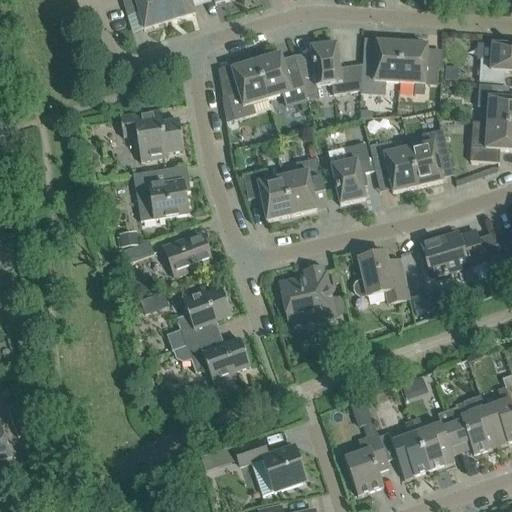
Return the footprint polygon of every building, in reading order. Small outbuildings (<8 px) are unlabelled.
[(170,25),(162,0),(122,0),(128,18),(138,15),(143,30),(153,27),(153,29),(170,25)] [(162,0),(170,25),(195,17),(189,0),(162,0)] [(374,64),(363,63),(363,67),(361,93),(360,93),(360,96),(384,98),(385,84),(399,85),(401,46),(376,44),(374,64)] [(293,59),(297,72),(306,101),(317,99),(316,89),(332,87),(333,97),(360,93),(361,93),(363,67),(363,63),(362,63),(362,67),(339,70),(336,46),(310,50),(311,56),(293,59)] [(427,47),(401,46),(399,85),(415,86),(414,97),(423,97),(424,87),(437,87),(437,72),(426,71),(427,47)] [(480,62),(479,84),(504,86),(505,74),(511,74),(511,47),(491,46),(490,62),(480,62)] [(280,56),(256,64),(268,102),(282,97),(285,107),(306,101),(297,72),(286,75),(280,56)] [(268,102),(256,64),(231,71),(235,84),(227,86),(227,87),(228,87),(230,94),(228,95),(227,97),(227,99),(222,100),(226,125),(256,116),(253,106),(268,102)] [(444,72),(443,84),(456,85),(457,73),(444,72)] [(488,110),(487,125),(511,127),(511,101),(491,100),(492,88),(479,87),(477,109),(488,110)] [(120,120),(123,139),(136,138),(141,165),(148,164),(168,160),(167,156),(184,154),(178,122),(162,125),(160,113),(120,120)] [(511,127),(487,125),(476,124),(476,125),(472,124),(471,139),(475,139),(475,140),(471,140),(471,144),(470,164),(499,165),(500,152),(511,153),(511,127)] [(424,147),(409,150),(418,190),(442,184),(437,162),(449,159),(443,132),(422,137),(424,147)] [(418,190),(409,150),(393,154),(391,144),(369,149),(375,174),(386,171),(392,195),(418,190)] [(365,176),(371,174),(365,146),(344,150),(347,164),(331,168),(339,207),(365,202),(362,189),(368,187),(365,176)] [(298,176),(283,179),(292,218),(328,210),(317,161),(295,165),(298,176)] [(186,169),(179,170),(133,177),(140,225),(154,222),(188,217),(184,195),(190,194),(186,169)] [(292,218),(283,179),(267,183),(265,173),(242,178),(248,203),(260,199),(266,224),(292,218)] [(511,263),(501,268),(505,280),(511,277),(511,216),(511,232),(511,233),(511,236),(511,241),(505,244),(511,263)] [(485,265),(480,250),(480,249),(475,233),(462,237),(463,241),(459,243),(457,236),(421,247),(431,281),(482,266),(485,265)] [(135,236),(120,238),(122,250),(137,248),(135,236)] [(201,237),(164,250),(174,279),(211,265),(201,237)] [(505,280),(501,268),(492,241),(491,242),(492,246),(480,250),(485,265),(482,266),(491,298),(509,292),(505,280)] [(122,254),(127,267),(154,257),(149,244),(122,254)] [(363,299),(366,298),(367,299),(385,295),(388,307),(409,302),(403,278),(391,281),(385,255),(358,261),(363,282),(359,283),(356,285),(354,289),(354,293),(356,296),(359,299),(363,299)] [(279,285),(289,328),(290,328),(288,321),(317,314),(319,321),(335,318),(332,303),(326,275),(323,275),(322,269),(303,273),(305,279),(279,285)] [(176,321),(185,348),(213,338),(209,327),(231,319),(221,291),(206,296),(204,293),(182,301),(188,317),(176,321)] [(414,300),(420,317),(444,308),(438,292),(414,300)] [(344,300),(332,303),(335,318),(347,315),(344,300)] [(213,338),(185,348),(171,353),(172,355),(173,354),(176,361),(183,365),(190,362),(195,375),(207,371),(213,387),(236,379),(234,375),(250,370),(239,341),(217,349),(213,338)] [(501,358),(493,361),(499,377),(507,374),(501,358)] [(501,405),(485,411),(484,411),(497,446),(506,442),(507,445),(511,443),(511,379),(511,378),(502,381),(505,390),(497,393),(501,405)] [(420,381),(398,388),(404,405),(426,397),(420,381)] [(174,399),(178,412),(201,403),(196,390),(174,399)] [(456,410),(446,413),(454,436),(458,446),(468,443),(473,457),(489,452),(488,449),(497,446),(484,411),(485,411),(480,397),(455,407),(456,410)] [(366,413),(362,402),(351,406),(355,417),(366,413)] [(412,424),(411,424),(429,473),(454,464),(449,449),(458,446),(454,436),(446,413),(437,417),(440,426),(423,433),(419,421),(412,424)] [(388,436),(379,439),(387,463),(396,460),(404,482),(429,473),(411,424),(404,427),(408,438),(391,444),(388,436)] [(0,463),(12,460),(0,426),(0,463)] [(387,463),(379,439),(378,440),(377,436),(358,443),(362,455),(344,461),(357,499),(383,489),(378,474),(389,470),(387,463)] [(262,443),(234,453),(240,469),(251,465),(254,474),(262,497),(264,498),(274,495),(306,484),(294,449),(267,458),(262,443)] [(214,456),(201,460),(206,473),(219,468),(214,456)]
